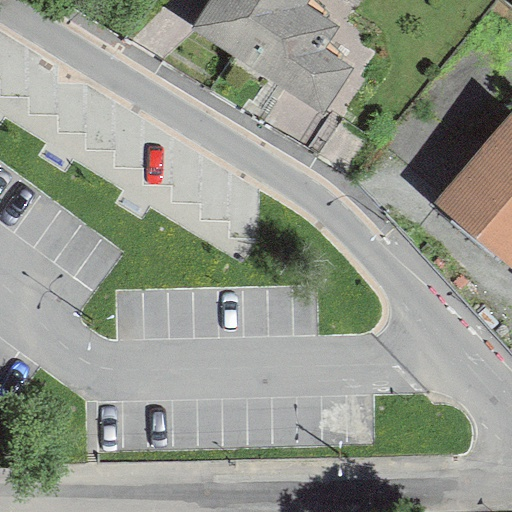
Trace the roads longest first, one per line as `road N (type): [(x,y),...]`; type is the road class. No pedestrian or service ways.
road 1 (residential): [(2,0),(313,189),(463,338)]
road 2 (residential): [(0,501),(511,482)]
